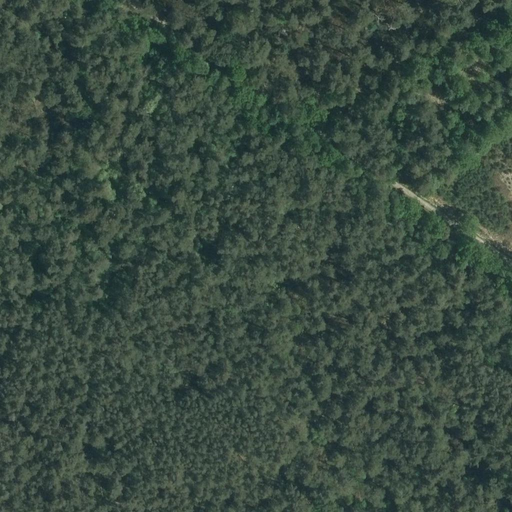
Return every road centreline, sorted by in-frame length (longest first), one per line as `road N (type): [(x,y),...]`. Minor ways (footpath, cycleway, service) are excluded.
road 1 (track): [(511,261),(309,125)]
road 2 (track): [(309,125),(511,9)]
